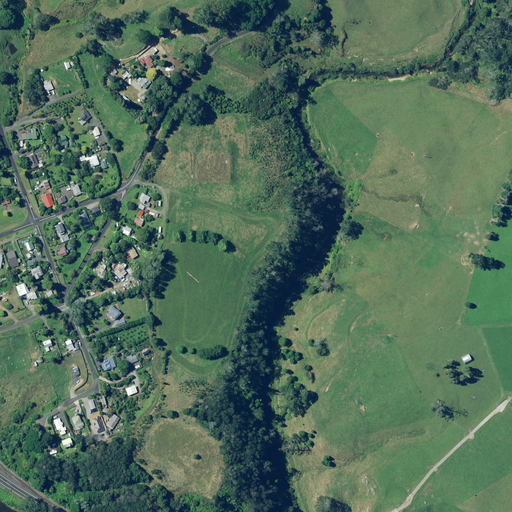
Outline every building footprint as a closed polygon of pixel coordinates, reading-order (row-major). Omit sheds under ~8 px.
[(146,54),(138,61),(142,65),(145,63),(150,68),(153,65),(151,62),(152,61),(149,57),(152,55),(150,52),(147,55),(146,54)] [(151,82),(143,76),(141,78),(140,77),(137,80),(139,82),(138,83),(145,89),(151,82)] [(47,82),(47,81),(43,82),(47,91),(53,89),(50,81),(47,82)] [(91,117),(84,109),(83,107),(81,109),(82,111),(79,113),(81,115),(79,117),(81,120),(79,122),(82,125),(85,123),(84,122),(91,117)] [(100,134),(97,127),(88,130),(90,134),(93,133),(94,136),(100,134)] [(31,129),(32,133),(22,134),(23,140),(32,139),(37,139),(37,132),(36,128),(31,129)] [(68,143),(65,136),(58,138),(61,146),(65,145),(66,147),(69,146),(67,143),(68,143)] [(39,166),(33,153),(26,156),(31,169),(39,166)] [(81,163),(86,161),(89,160),(91,165),(93,164),(94,166),(99,164),(96,155),(89,158),(88,157),(85,158),(84,154),(79,156),(81,163)] [(70,188),(71,191),(72,190),(74,196),(81,194),(78,185),(70,188)] [(54,205),(50,193),(42,195),(46,208),(54,205)] [(150,197),(142,193),(139,199),(141,200),(140,202),(143,204),(145,201),(148,202),(150,197)] [(90,224),(86,212),(81,213),(82,215),(79,217),(82,224),(83,224),(84,227),(90,224)] [(140,220),(136,218),(133,223),(141,227),(144,220),(141,218),(140,220)] [(60,236),(65,233),(64,232),(66,231),(62,223),(55,226),(57,231),(56,231),(57,233),(58,233),(60,236)] [(132,229),(126,226),(125,228),(123,227),(122,230),(123,231),(122,233),(129,236),(131,232),(130,232),(132,229)] [(34,249),(32,241),(25,244),(28,251),(34,249)] [(64,243),(58,246),(56,246),(56,248),(58,247),(60,251),(57,252),(59,257),(66,254),(66,253),(68,252),(67,249),(66,250),(64,246),(65,245),(64,243)] [(133,246),(127,250),(132,259),(138,256),(133,246)] [(19,265),(18,263),(21,262),(20,258),(17,259),(14,250),(10,252),(10,250),(6,251),(11,268),(19,265)] [(118,265),(115,264),(113,262),(111,266),(113,267),(111,270),(117,276),(115,278),(118,281),(127,273),(125,271),(128,268),(122,261),(118,265)] [(107,266),(103,264),(102,267),(98,265),(94,273),(103,278),(107,271),(105,270),(107,266)] [(43,275),(40,266),(31,270),(33,275),(34,275),(36,279),(40,278),(40,276),(43,275)] [(33,289),(29,291),(27,287),(18,291),(20,296),(26,293),(28,299),(30,298),(31,300),(33,299),(34,300),(37,298),(33,289)] [(116,309),(112,305),(109,308),(109,313),(115,319),(121,313),(117,309),(116,309)] [(48,340),(48,339),(42,342),(46,352),(49,351),(48,347),(52,345),(50,339),(48,340)] [(80,350),(79,349),(78,346),(74,348),(70,339),(65,342),(69,351),(72,349),(73,351),(76,350),(76,351),(80,350)] [(116,367),(112,355),(107,357),(108,361),(101,364),(104,371),(111,369),(116,367)] [(138,357),(137,355),(132,356),(131,355),(126,357),(127,360),(129,359),(130,363),(138,361),(137,358),(138,357)] [(471,360),(469,355),(462,358),(464,363),(471,360)] [(138,392),(135,385),(125,389),(128,396),(138,392)] [(88,412),(89,412),(90,414),(93,413),(92,410),(95,409),(94,405),(86,408),(88,412)] [(120,418),(114,414),(112,416),(111,416),(108,420),(109,420),(106,425),(113,430),(120,418)] [(81,421),(79,416),(72,419),(77,430),(79,429),(78,427),(83,424),(82,421),(81,421)] [(57,430),(59,430),(59,431),(61,430),(61,432),(66,430),(65,427),(63,428),(62,425),(63,424),(62,422),(61,422),(59,418),(53,421),(57,430)] [(64,448),(69,446),(70,448),(72,447),(71,446),(73,445),(70,438),(61,441),(64,448)]
